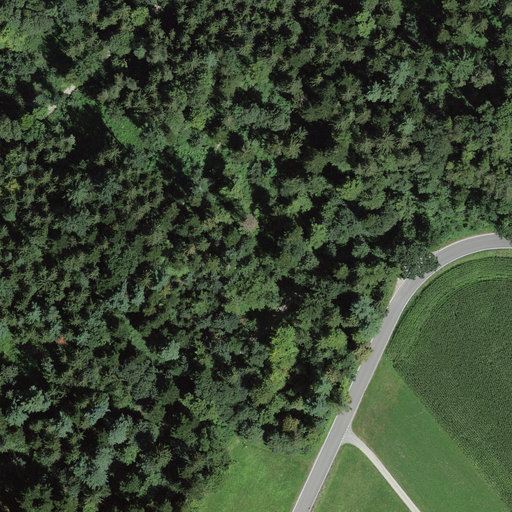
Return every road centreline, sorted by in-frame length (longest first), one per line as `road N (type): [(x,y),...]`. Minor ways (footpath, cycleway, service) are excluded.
road 1 (track): [(416,275),(349,251),(323,262),(129,459),(96,511)]
road 2 (tertiary): [(300,511),(406,284),(449,254),(511,240)]
road 3 (track): [(0,157),(161,0)]
